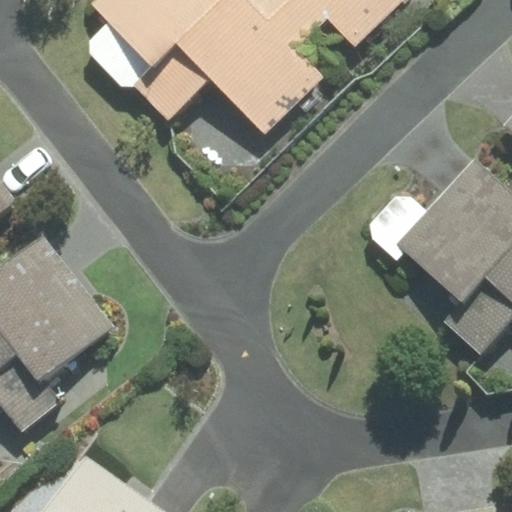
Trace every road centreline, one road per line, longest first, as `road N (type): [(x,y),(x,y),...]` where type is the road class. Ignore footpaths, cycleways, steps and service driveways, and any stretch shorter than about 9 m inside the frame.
road 1 (residential): [(511,0),(211,309)]
road 2 (residential): [(0,48),(211,309)]
road 3 (residential): [(211,309),(286,416)]
